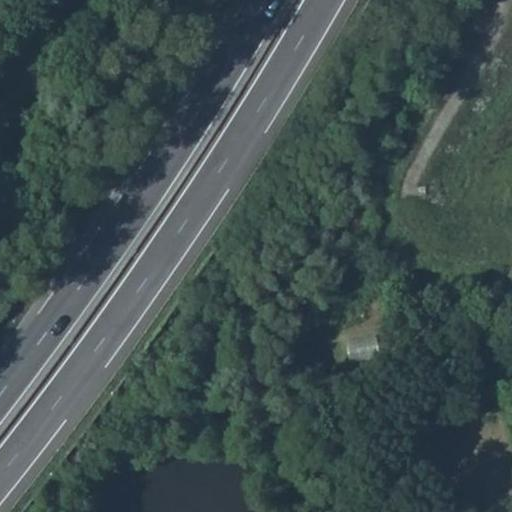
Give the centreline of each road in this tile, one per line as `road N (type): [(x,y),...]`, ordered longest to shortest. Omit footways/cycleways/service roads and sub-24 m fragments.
road 1 (trunk): [(0,473),(198,200),(322,0)]
road 2 (trunk): [(265,0),(160,169),(0,394)]
